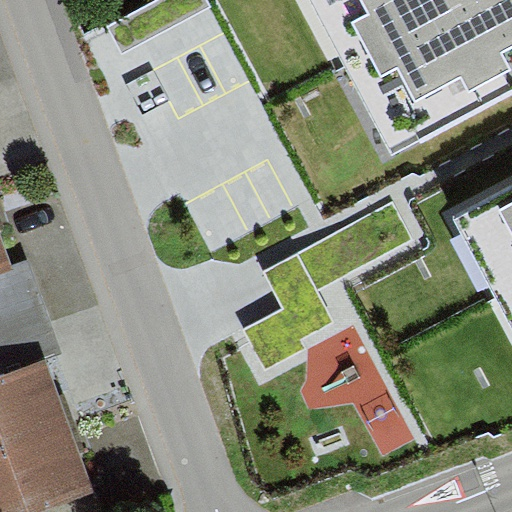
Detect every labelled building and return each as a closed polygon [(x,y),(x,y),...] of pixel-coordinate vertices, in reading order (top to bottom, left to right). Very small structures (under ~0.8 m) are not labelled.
[(206,0),(158,0),(110,26),(123,51),(210,5),(206,0)] [(511,0),(312,0),(393,153),(420,139),(421,144),(511,95),(511,0)] [(511,185),(452,219),(511,328),(511,185)] [(286,307),(245,330),(266,368),(303,347),(298,338),(334,318),(318,289),(410,238),(392,205),(268,273),(286,307)] [(0,271),(12,267),(0,234),(0,271)] [(0,360),(5,374),(47,360),(61,355),(28,262),(12,267),(0,271),(0,360)] [(0,376),(0,452),(71,429),(47,360),(5,374),(0,376)] [(0,452),(0,511),(48,511),(94,497),(71,429),(0,452)]
